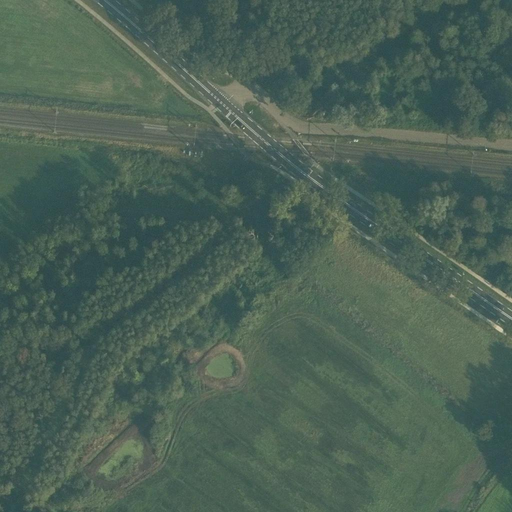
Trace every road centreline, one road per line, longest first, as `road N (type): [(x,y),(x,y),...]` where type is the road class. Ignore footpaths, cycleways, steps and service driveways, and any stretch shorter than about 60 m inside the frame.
road 1 (primary): [(511,320),(307,177),(223,105)]
road 2 (unclassified): [(511,146),(288,124),(248,89),(223,105)]
road 3 (primary): [(223,105),(104,0)]
